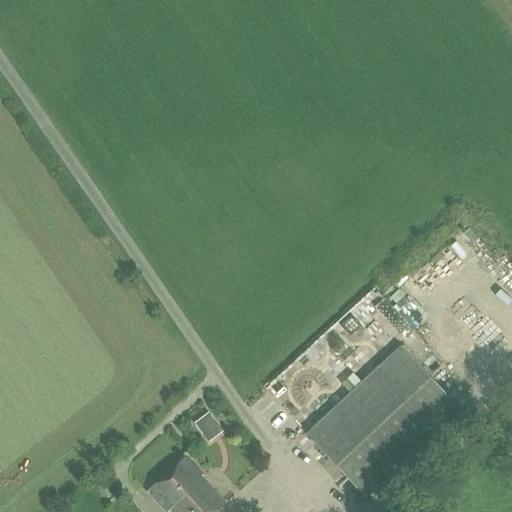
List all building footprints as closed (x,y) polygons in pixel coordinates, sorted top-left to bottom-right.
[(484,245),(484,266),(506,265),(505,245),(484,245)] [(366,498),(461,409),(403,346),(308,435),(366,498)] [(283,434),(295,418),(275,404),(264,420),(283,434)] [(209,413),(194,425),(208,445),(224,434),(209,413)] [(486,448),(477,466),(489,472),(498,454),(486,448)] [(173,511),(217,511),(227,503),(202,476),(204,474),(188,456),(149,492),(168,511),(169,511),(171,510),(173,511)] [(462,484),(475,469),(464,459),(451,474),(462,484)]
